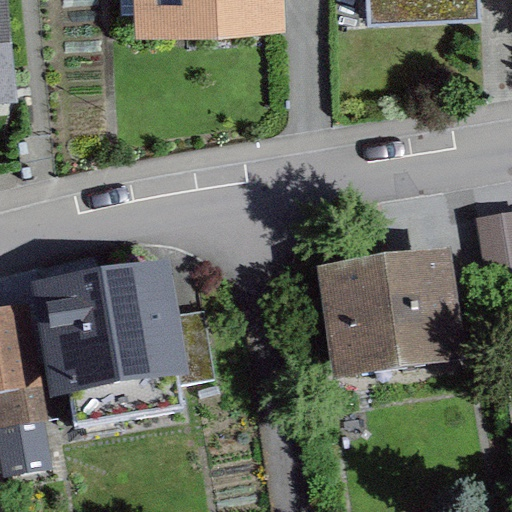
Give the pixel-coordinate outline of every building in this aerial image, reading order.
[(10,0),(0,0),(0,100),(21,98),(10,0)] [(150,0),(151,38),(284,35),(283,0),(150,0)] [(357,0),(358,32),(479,29),(477,0),(357,0)] [(511,227),(479,231),(486,287),(511,283),(511,227)] [(459,290),(486,287),(479,231),(452,235),(457,276),(459,290)] [(457,276),(335,290),(347,390),(469,375),(459,290),(457,276)] [(175,289),(52,309),(66,407),(81,403),(86,437),(186,422),(178,390),(191,388),(175,289)] [(0,322),(0,346),(9,401),(43,396),(30,317),(0,322)] [(0,402),(9,401),(0,346),(0,402)]
